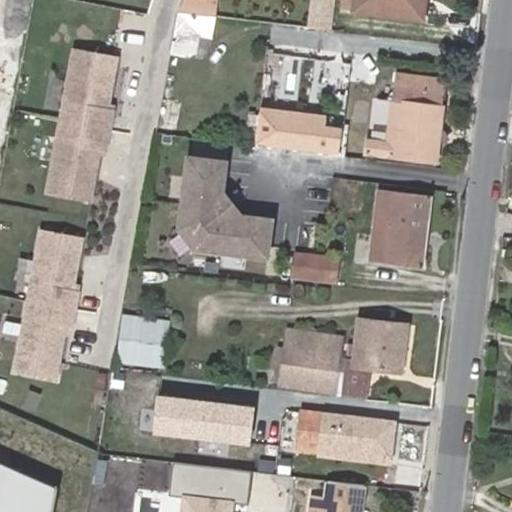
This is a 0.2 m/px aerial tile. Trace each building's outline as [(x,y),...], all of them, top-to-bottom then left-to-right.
[(183,0),(179,12),(232,18),(234,0),(183,0)] [(313,0),(310,26),(330,29),(333,0),(313,0)] [(422,0),(341,0),(341,8),(355,10),(421,17),(422,0)] [(0,39),(14,43),(22,6),(0,1),(0,39)] [(178,15),(170,56),(192,61),(196,36),(210,38),(213,19),(178,15)] [(115,66),(75,58),(51,193),(92,200),(101,151),(106,152),(113,116),(107,115),(115,66)] [(396,77),(387,143),(369,142),(367,155),(435,163),(444,82),(396,77)] [(390,99),(378,98),(376,133),(388,134),(390,99)] [(251,111),(248,130),(258,132),(260,116),(261,113),(251,111)] [(324,156),(340,158),(343,131),(326,130),(327,122),(271,115),(271,117),(260,116),(258,132),(248,130),(247,140),(268,144),(268,146),(324,153),(324,156)] [(226,161),(185,156),(176,230),(190,252),(269,261),(274,220),(220,213),(226,161)] [(381,192),(377,225),(426,231),(431,198),(381,192)] [(426,231),(377,225),(377,229),(375,240),(372,262),(421,268),(426,231)] [(85,239),(44,233),(21,367),(62,374),(71,325),(76,326),(82,290),(77,289),(85,239)] [(339,260),(295,256),(292,279),(336,284),(339,260)] [(118,357),(177,364),(181,326),(123,319),(118,357)] [(406,326),(360,321),(357,342),(354,368),(352,382),(367,384),(369,369),(400,373),(406,326)] [(337,352),(339,340),(340,333),(289,326),(287,346),(307,349),(337,352)] [(333,392),(332,397),(365,400),(367,384),(352,382),(354,368),(357,342),(339,340),(337,352),(333,392)] [(282,386),(333,392),(337,352),(307,349),(287,346),(282,386)] [(254,406),(158,395),(154,433),(250,444),(254,406)] [(394,423),(312,413),(309,448),(320,449),(319,456),(389,465),(390,458),(394,423)] [(0,511),(54,511),(61,482),(0,456),(0,511)] [(254,471),(173,459),(168,493),(187,496),(185,511),(236,511),(237,503),(249,505),(254,471)] [(303,475),(277,474),(276,510),(302,510),(303,475)] [(361,511),(362,506),(365,486),(326,481),(324,501),(311,500),(309,511),(361,511)]
